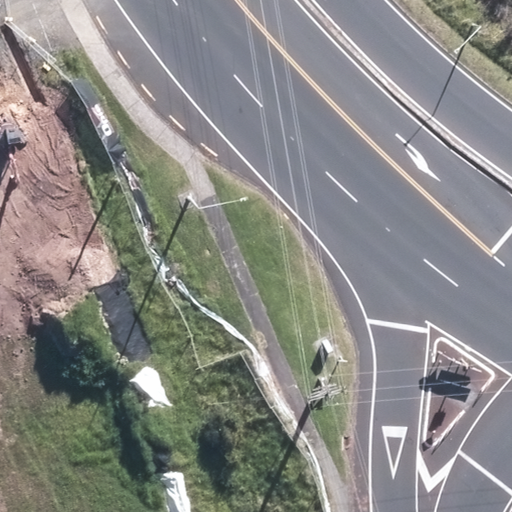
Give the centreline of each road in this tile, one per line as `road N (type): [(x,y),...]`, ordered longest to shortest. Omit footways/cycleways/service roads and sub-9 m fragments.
road 1 (primary): [(402,511),(390,402),(393,326),(377,269),(322,156)]
road 2 (primary): [(322,156),(511,301)]
road 3 (primary): [(349,0),(511,137)]
road 4 (primary): [(191,0),(322,156)]
